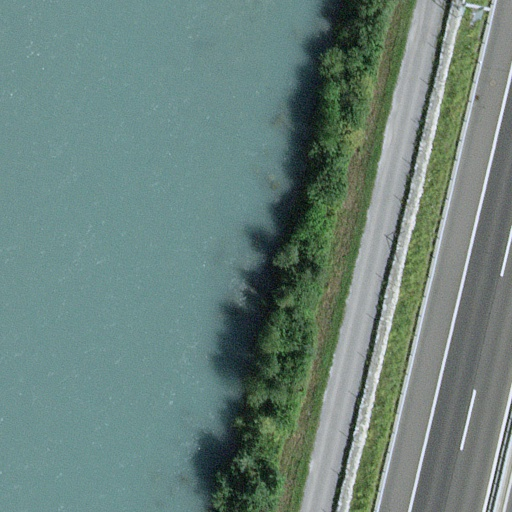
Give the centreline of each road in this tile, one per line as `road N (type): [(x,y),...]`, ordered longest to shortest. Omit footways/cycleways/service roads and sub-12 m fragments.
road 1 (track): [(426,0),(311,511)]
road 2 (motorway): [(511,224),(445,511)]
